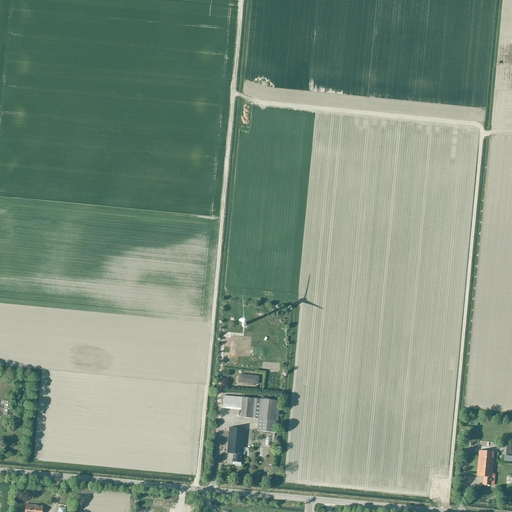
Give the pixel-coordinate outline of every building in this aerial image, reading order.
[(225,364),(225,368),(254,369),(254,362),(235,361),(235,364),(225,364)] [(239,374),(239,382),(252,384),(252,385),(255,385),(255,384),(256,384),(258,384),(258,376),(257,376),(239,374)] [(242,397),(224,396),(222,409),(241,410),(240,417),(258,419),(257,431),(276,432),(279,401),(242,397)] [(3,415),(11,415),(12,402),(5,401),(3,415)] [(243,454),(245,429),(230,428),(227,454),(234,454),(233,462),(233,465),(241,465),(241,462),(242,454),(243,454)] [(502,455),(510,456),(511,444),(503,443),(502,455)] [(479,450),(477,477),(483,477),(483,485),(491,486),(491,483),(494,483),(495,476),(493,476),(493,474),(495,452),(479,450)]
